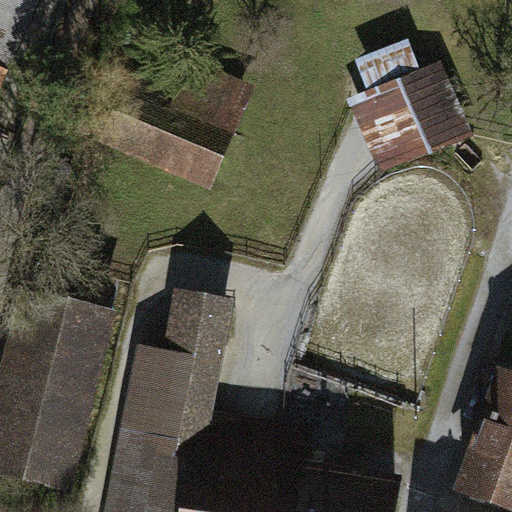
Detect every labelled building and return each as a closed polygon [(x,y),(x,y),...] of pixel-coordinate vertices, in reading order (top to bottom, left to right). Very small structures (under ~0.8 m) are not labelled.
[(71,0),(0,0),(0,48),(27,61),(35,27),(61,32),(71,0)] [(360,100),(386,172),(460,153),(424,46),(378,62),(384,88),(360,100)] [(0,132),(27,74),(0,62),(0,132)] [(250,138),(138,82),(113,145),(223,193),(250,138)] [(247,297),(181,285),(170,347),(146,342),(115,511),(417,511),(423,479),(312,460),(318,426),(227,410),(247,297)] [(139,323),(51,291),(0,445),(0,463),(90,491),(139,323)] [(511,374),(468,491),(511,505),(511,374)]
